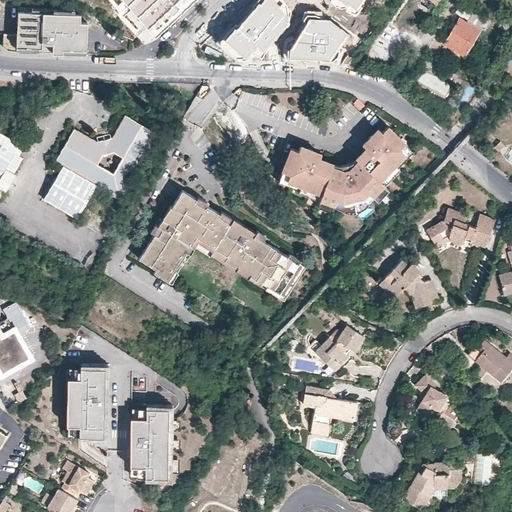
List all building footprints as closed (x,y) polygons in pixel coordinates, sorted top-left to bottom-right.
[(182,0),(131,0),(155,27),(182,0)] [(291,15),(275,0),(257,0),(220,39),(247,56),(257,54),(291,15)] [(372,0),(338,0),(365,14),(372,0)] [(467,20),(473,10),(461,3),(455,13),(467,20)] [(7,50),(17,51),(17,47),(53,48),(52,53),(86,54),(87,22),(80,22),(80,14),(74,13),(74,9),(18,7),(17,35),(3,34),(3,46),(7,50)] [(490,21),(473,10),(467,20),(484,31),(490,21)] [(346,33),(309,14),(285,55),(329,58),(346,33)] [(480,32),(459,19),(443,45),(463,58),(464,57),(468,59),(473,51),(470,48),(480,32)] [(111,137),(95,141),(73,129),(55,161),(62,166),(43,198),(76,217),(96,185),(119,199),(157,134),(124,115),(111,137)] [(383,185),(414,154),(404,144),(406,142),(402,138),(400,140),(384,124),(379,130),(377,129),(361,145),(362,147),(345,165),(322,155),(322,153),(300,144),(300,146),(293,143),(281,138),(275,151),(287,156),(282,168),(277,181),(318,199),(332,205),(355,214),(383,185)] [(18,144),(0,133),(0,193),(2,189),(6,191),(15,175),(12,173),(21,157),(13,152),(18,144)] [(505,146),(500,142),(494,148),(498,152),(501,150),(505,146)] [(376,201),(387,190),(383,185),(372,197),(376,201)] [(206,202),(181,187),(180,189),(194,198),(193,200),(203,207),(206,202)] [(219,210),(206,202),(203,207),(193,200),(194,198),(180,189),(169,206),(168,206),(160,218),(156,225),(158,226),(160,227),(156,234),(153,233),(138,258),(155,268),(153,272),(171,282),(175,276),(221,304),(241,270),(285,296),(294,281),(297,283),(301,277),(298,275),(305,262),(299,258),(301,256),(289,249),(287,251),(262,236),(254,231),(255,228),(245,222),(243,224),(219,210)] [(330,210),(332,205),(318,199),(316,204),(330,210)] [(245,222),(221,207),(219,210),(243,224),(245,222)] [(488,234),(493,220),(478,214),(473,227),(463,223),(465,215),(446,208),(442,219),(425,229),(435,246),(448,239),(452,242),(454,242),(458,242),(461,241),(462,238),(483,247),(488,234)] [(257,226),(255,228),(254,231),(262,236),(265,231),(257,226)] [(384,289),(393,298),(402,288),(410,296),(414,307),(437,299),(433,288),(430,279),(422,281),(416,274),(418,271),(414,267),(412,265),(409,263),(407,266),(400,259),(378,283),(384,289)] [(511,271),(498,275),(503,295),(511,292),(511,271)] [(387,304),(393,298),(384,289),(379,296),(387,304)] [(28,357),(5,316),(0,319),(0,369),(2,372),(28,357)] [(347,347),(352,350),(353,351),(363,337),(345,325),(340,333),(333,342),(328,337),(314,351),(333,370),(347,356),(343,352),(347,347)] [(333,342),(340,333),(336,329),(328,337),(333,342)] [(478,365),(485,370),(499,382),(511,367),(511,366),(511,356),(508,353),(505,358),(483,340),(475,349),(480,353),(477,356),(473,360),(478,365)] [(349,354),(352,350),(347,347),(343,352),(347,356),(349,354)] [(109,402),(109,363),(80,363),(80,366),(105,366),(104,436),(79,435),(79,439),(108,439),(109,402)] [(478,379),(485,370),(478,365),(471,373),(478,379)] [(105,366),(80,366),(80,377),(67,377),(66,425),(79,425),(79,435),(104,436),(105,366)] [(438,410),(446,395),(432,388),(436,384),(425,373),(414,384),(425,394),(413,415),(427,422),(434,408),(438,410)] [(17,385),(0,394),(6,406),(23,396),(17,385)] [(341,414),(353,416),(355,402),(342,400),(337,399),(327,390),(305,386),(302,404),(314,406),(310,427),(327,430),(330,417),(340,418),(341,414)] [(131,467),(131,477),(146,477),(170,477),(170,407),(146,407),(146,404),(131,404),(131,418),(130,418),(130,442),(130,467),(131,467)] [(430,424),(438,410),(434,408),(427,422),(430,424)] [(327,430),(310,427),(309,432),(326,435),(327,430)] [(0,451),(5,443),(9,437),(0,431),(0,451)] [(65,480),(60,487),(75,496),(79,488),(86,493),(90,486),(95,478),(87,474),(89,470),(75,461),(70,470),(74,473),(68,482),(65,480)] [(458,476),(459,466),(459,463),(421,464),(419,469),(402,500),(420,509),(431,488),(453,487),(454,485),(458,476)] [(68,482),(74,473),(70,470),(68,469),(62,478),(65,480),(68,482)] [(19,493),(17,486),(12,482),(6,491),(16,497),(19,493)] [(60,487),(57,486),(50,500),(47,505),(59,511),(68,511),(71,509),(74,503),(77,497),(75,496),(60,487)] [(4,511),(10,503),(3,499),(0,503),(0,511),(4,511)]
